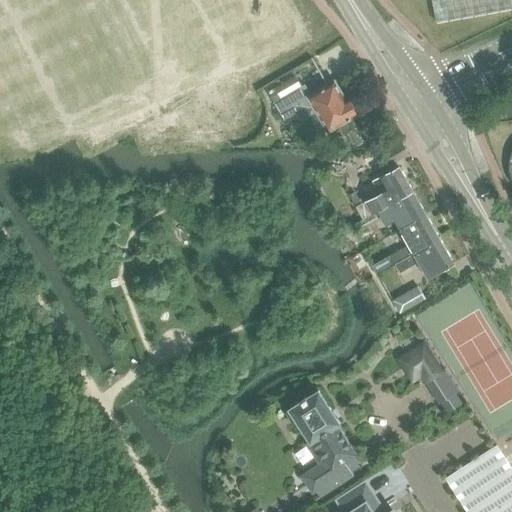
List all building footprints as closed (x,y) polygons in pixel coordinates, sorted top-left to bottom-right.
[(430,0),(435,22),(511,8),(509,0),(430,0)] [(295,75),(267,92),(273,102),(301,85),(295,75)] [(273,102),(283,119),(292,114),(296,121),(302,122),(310,118),(318,113),(329,130),(355,114),(354,112),(358,108),(354,102),(347,103),(334,81),(308,97),(301,85),(273,102)] [(261,123),(261,122),(260,117),(259,112),(257,108),(254,104),(250,100),(246,98),(240,96),(235,95),(230,96),(226,97),(221,99),(216,103),(212,107),(210,111),(208,117),(208,122),(208,127),(210,132),(212,136),(215,140),(218,143),(223,146),(229,148),(234,149),(239,148),(245,146),(249,144),(253,141),(256,137),(258,133),(260,127),(261,123)] [(356,126),(345,132),(354,148),(364,142),(356,126)] [(354,207),(362,219),(411,191),(396,164),(370,179),(378,193),(363,202),(356,206),(354,207)] [(393,219),(399,229),(425,215),(411,191),(362,219),(364,224),(379,216),(384,224),(393,219)] [(354,192),(349,195),(356,206),(363,202),(360,198),(358,199),(354,192)] [(389,257),(393,264),(438,238),(425,215),(399,229),(409,246),(389,257)] [(453,265),(438,238),(393,264),(399,274),(418,263),(427,280),(453,265)] [(418,286),(408,291),(416,304),(425,298),(418,286)] [(425,341),(399,358),(413,381),(420,376),(425,383),(444,370),(425,341)] [(338,425),(340,424),(318,390),(301,400),(289,408),(290,410),(287,412),(295,426),(299,424),(310,440),(306,443),(319,463),(301,475),(312,492),(316,490),(320,496),(353,475),(348,467),(357,462),(354,457),(357,455),(338,425)] [(456,392),(440,402),(447,413),(463,403),(456,392)] [(511,511),(511,468),(497,445),(445,478),(467,511),(511,511)] [(347,511),(384,511),(383,510),(397,501),(394,497),(379,507),(364,484),(340,500),(347,511)]
